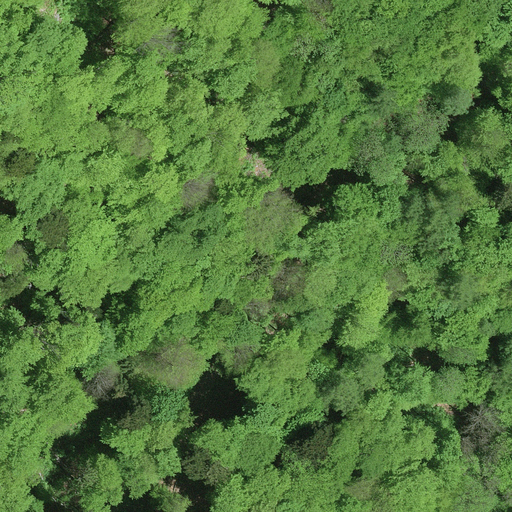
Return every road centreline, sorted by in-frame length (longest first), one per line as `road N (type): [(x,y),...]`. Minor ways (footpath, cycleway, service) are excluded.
road 1 (track): [(101,511),(212,386),(287,188),(379,123),(511,82)]
road 2 (track): [(511,470),(438,475),(391,511)]
